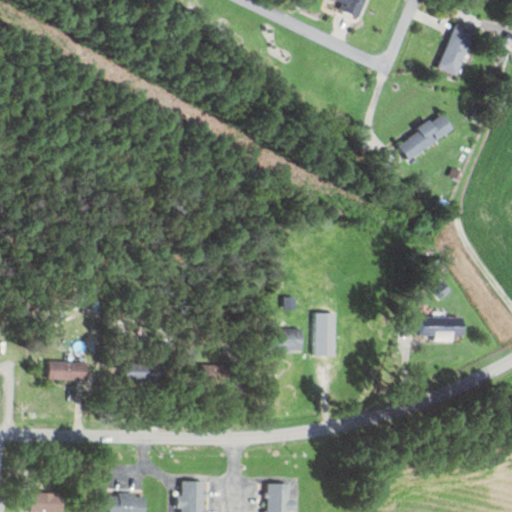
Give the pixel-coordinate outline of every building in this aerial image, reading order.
[(337,10),(358,18),(364,0),(332,0),(340,3),(337,10)] [(456,76),(473,31),(453,24),(436,69),(456,76)] [(511,50),(511,35),(508,34),(502,47),(511,50)] [(451,129),(440,113),(395,144),(406,161),(451,129)] [(460,338),(460,316),(418,316),(418,338),(460,338)] [(299,350),(299,328),(267,328),(267,350),(299,350)] [(83,361),(45,361),(45,380),(83,380),(83,361)] [(123,380),(162,380),(162,361),(123,361),(123,380)] [(200,511),(202,480),(177,480),(176,511),(200,511)] [(287,511),(288,483),(263,483),(262,511),(287,511)] [(28,491),(28,511),(61,511),(61,491),(28,491)] [(143,511),(143,492),(106,492),(106,511),(143,511)]
